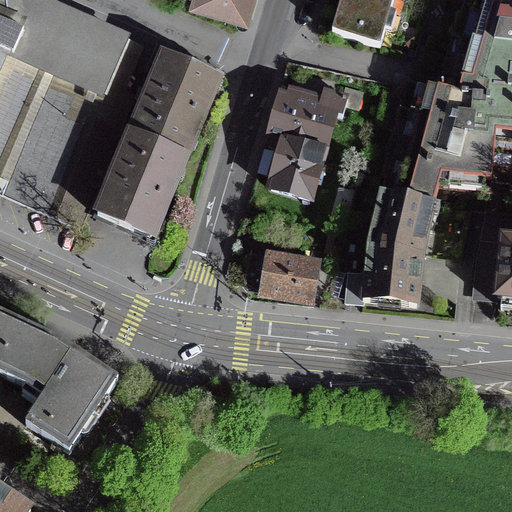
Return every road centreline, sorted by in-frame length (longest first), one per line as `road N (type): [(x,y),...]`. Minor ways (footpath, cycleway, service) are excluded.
road 1 (secondary): [(184,331),(511,365)]
road 2 (tertiary): [(261,66),(184,331)]
road 3 (tertiary): [(184,331),(157,401),(81,511)]
road 4 (secondary): [(0,257),(184,331)]
road 5 (residential): [(261,66),(107,0)]
